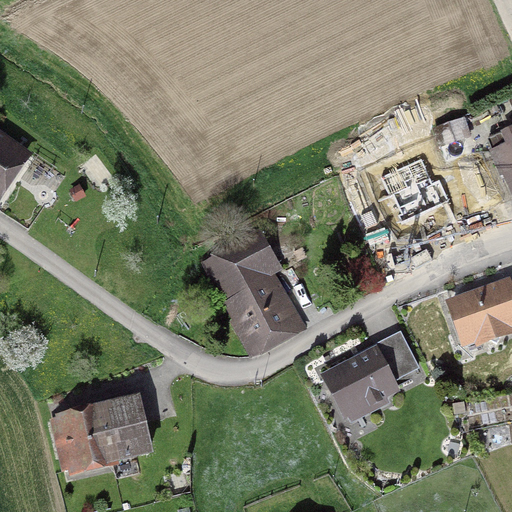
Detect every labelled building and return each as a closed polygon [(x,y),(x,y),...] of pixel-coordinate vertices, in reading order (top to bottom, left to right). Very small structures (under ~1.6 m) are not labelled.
[(446,162),(471,153),(460,123),(435,131),(446,162)] [(511,130),(503,134),(504,136),(491,142),(495,151),(490,153),(500,175),(507,172),(511,185),(511,130)] [(0,184),(18,158),(0,146),(0,184)] [(422,157),(379,176),(411,247),(454,228),(443,203),(448,201),(439,180),(434,183),(422,157)] [(260,234),(203,264),(224,304),(236,298),(246,315),(232,323),(248,350),(296,323),(280,295),(274,297),(265,281),(258,285),(255,278),(278,265),(260,234)] [(502,333),(508,331),(506,327),(511,324),(511,301),(507,286),(452,306),(465,341),(478,337),(479,341),(486,339),(497,344),(502,333)] [(403,340),(327,379),(345,414),(365,404),(367,409),(370,410),(383,403),(381,396),(394,389),(391,382),(418,369),(403,340)] [(138,401),(94,411),(106,462),(150,452),(138,401)] [(64,471),(106,462),(94,411),(52,421),(64,471)]
